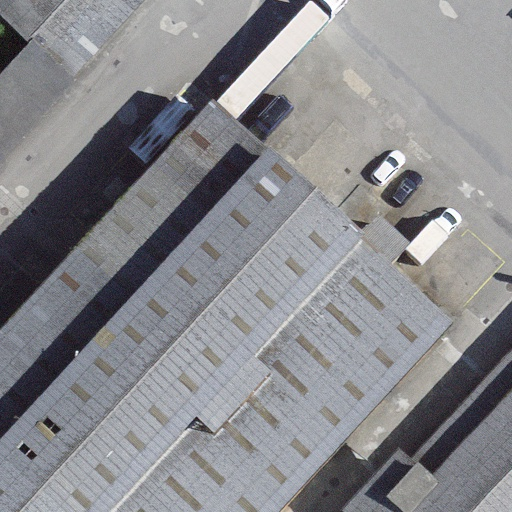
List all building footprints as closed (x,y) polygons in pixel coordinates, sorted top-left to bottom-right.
[(51,0),(99,46),(144,0),(51,0)] [(46,38),(0,81),(0,166),(88,82),(46,38)] [(150,127),(168,143),(201,106),(182,91),(150,127)] [(0,511),(290,511),(449,342),(212,122),(0,349),(0,511)] [(511,511),(511,372),(381,511),(511,511)]
